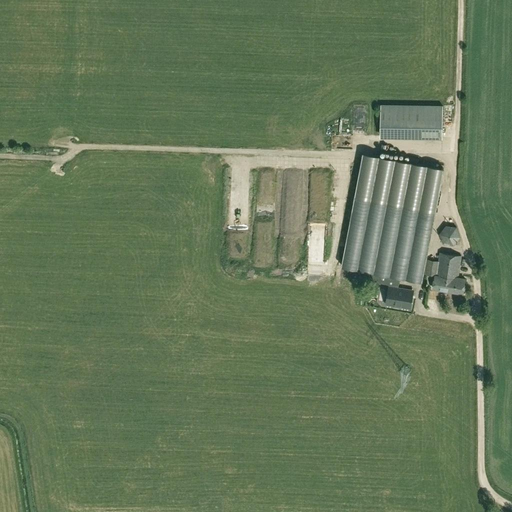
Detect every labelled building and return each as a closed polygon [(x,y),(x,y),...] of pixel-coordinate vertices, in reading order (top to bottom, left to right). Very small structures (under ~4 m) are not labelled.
[(381,105),(380,135),(442,136),(443,106),(381,105)] [(422,280),(441,169),(361,155),(341,265),(361,269),(358,285),(383,289),(386,273),(422,280)] [(443,244),(454,246),(460,237),(456,227),(446,225),(439,234),(443,244)] [(433,289),(463,294),(465,280),(458,279),(461,256),(440,253),(439,261),(427,259),(425,274),(435,275),(433,289)] [(413,291),(388,286),(385,303),(393,305),(393,306),(399,307),(399,306),(410,308),(413,291)]
